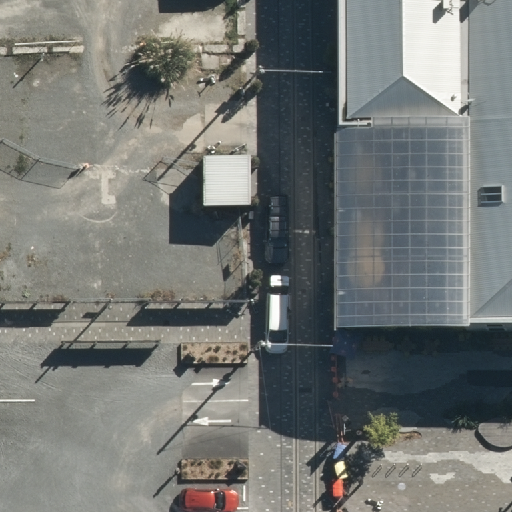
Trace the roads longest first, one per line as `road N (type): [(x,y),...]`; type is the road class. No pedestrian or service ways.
road 1 (residential): [(294,0),(299,373)]
road 2 (residential): [(299,373),(511,373)]
road 3 (residential): [(299,373),(300,511)]
